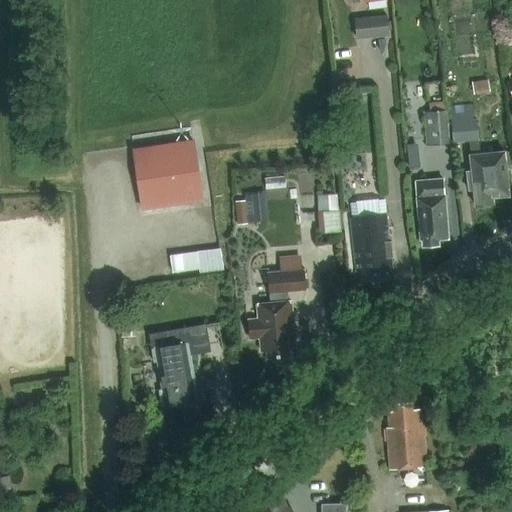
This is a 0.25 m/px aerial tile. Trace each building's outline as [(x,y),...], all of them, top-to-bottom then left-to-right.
[(385,0),(376,0),(370,1),(371,9),(386,7),(385,0)] [(356,19),(358,40),(390,37),(388,16),(356,19)] [(460,45),(490,44),(489,19),(459,20),(460,45)] [(471,79),(472,93),(490,91),(488,77),(471,79)] [(470,156),(480,155),(476,116),(473,117),(472,103),(448,106),(452,143),(468,141),(470,156)] [(450,145),(448,110),(446,110),(424,112),(426,144),(426,147),(450,145)] [(193,139),(131,149),(141,211),(203,201),(193,139)] [(417,148),(406,148),(407,164),(418,164),(417,148)] [(480,155),(470,156),(472,172),(467,173),(469,190),(474,190),(476,206),(494,204),(493,198),(509,196),(505,152),(480,155)] [(265,188),(285,186),(284,173),(263,175),(265,188)] [(449,239),(446,196),(445,196),(444,179),(417,181),(418,198),(417,198),(421,240),(422,240),(423,247),(439,245),(439,240),(449,239)] [(244,200),(235,200),(236,224),(246,223),(244,200)] [(340,210),(318,212),(319,234),(341,233),(340,210)] [(389,242),(387,229),(386,214),(352,217),(358,272),(364,271),(365,279),(387,276),(386,269),(392,268),(391,258),(393,258),(391,242),(389,242)] [(220,248),(169,256),(171,273),(199,269),(200,275),(224,271),(220,248)] [(305,270),(301,271),(300,256),(278,258),(280,272),(269,273),(271,303),(258,304),(259,318),(247,319),(249,341),(260,340),(261,351),(267,351),(268,358),(290,356),(290,349),(296,349),(292,301),(289,302),(288,292),(306,290),(305,270)] [(134,317),(120,318),(121,336),(135,336),(134,317)] [(187,327),(149,333),(152,348),(154,363),(158,362),(163,389),(159,390),(162,407),(199,401),(191,355),(187,327)] [(387,428),(390,470),(427,467),(423,409),(413,410),(412,403),(394,404),(394,411),(388,412),(390,428),(387,428)] [(10,473),(0,474),(0,503),(16,500),(10,473)] [(292,511),(290,507),(287,508),(278,487),(250,499),(256,511),(292,511)]
